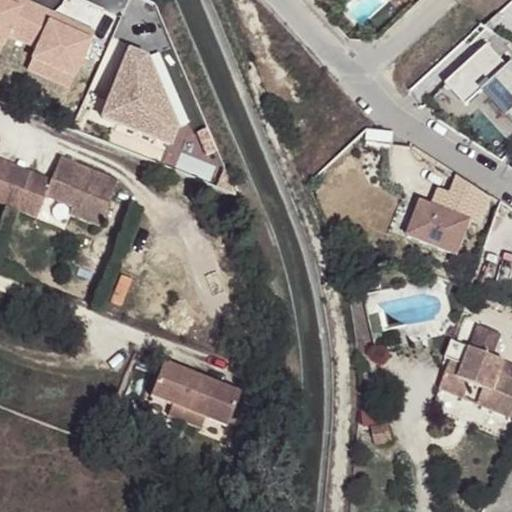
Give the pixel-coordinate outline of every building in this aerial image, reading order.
[(23,2),(18,0),(0,0),(0,1),(19,10),(23,2)] [(23,44),(39,9),(23,2),(19,10),(0,1),(0,46),(4,48),(8,38),(23,44)] [(54,16),(39,9),(23,44),(38,51),(33,61),(55,71),(50,81),(70,90),(95,34),(75,25),(71,34),(50,24),(54,16)] [(75,25),(54,16),(50,24),(71,34),(75,25)] [(480,47),(438,86),(458,107),(477,90),(511,128),(511,73),(504,66),(501,69),(480,47)] [(131,53),(104,120),(170,147),(176,130),(146,59),(131,53)] [(55,71),(33,61),(28,71),(50,81),(55,71)] [(100,228),(118,183),(60,160),(51,182),(31,173),(16,211),(38,220),(46,199),(73,210),(71,216),(100,228)] [(0,196),(12,166),(0,161),(0,196)] [(12,166),(0,196),(0,204),(16,211),(31,173),(12,166)] [(485,199),(451,177),(444,194),(432,190),(426,207),(415,202),(401,236),(450,256),(464,222),(474,226),(485,199)] [(254,255),(256,255),(267,252),(261,231),(249,234),(247,235),(254,255)] [(447,396),(471,405),(476,390),(490,395),(485,410),(511,420),(511,367),(509,371),(497,367),(498,363),(507,339),(485,333),(477,355),(471,371),(458,367),(447,396)] [(458,367),(471,371),(477,355),(459,347),(452,364),(458,367)] [(232,385),(155,355),(142,388),(165,397),(160,407),(193,420),(197,409),(219,418),(232,385)] [(511,367),(498,363),(497,367),(509,371),(511,367)] [(203,419),(200,431),(222,436),(224,424),(203,419)] [(381,452),(399,448),(394,429),(377,433),(381,452)]
